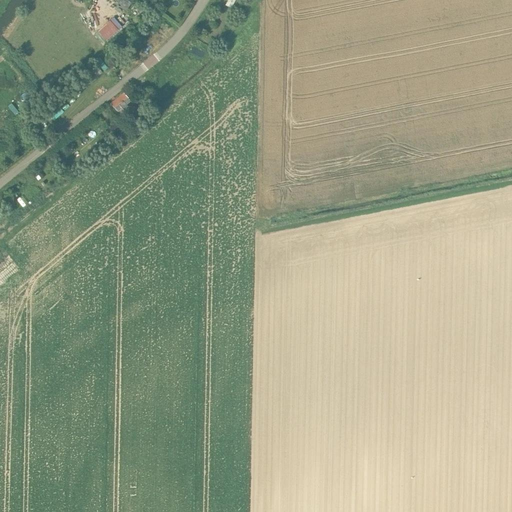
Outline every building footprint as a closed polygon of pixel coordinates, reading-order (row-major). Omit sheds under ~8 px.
[(126,0),(116,0),(114,4),(126,11),(131,3),(126,0)] [(229,0),(227,5),(232,9),(236,0),(229,0)] [(139,8),(130,16),(133,19),(143,12),(139,8)] [(91,70),(77,82),(79,84),(84,89),(97,77),(93,72),(91,70)] [(110,104),(117,112),(122,118),(135,107),(123,93),(110,104)] [(139,106),(133,110),(137,115),(143,110),(139,106)] [(107,135),(110,138),(120,129),(115,122),(108,129),(110,132),(107,135)] [(40,172),(32,178),(36,183),(43,177),(40,172)] [(22,196),(17,200),(22,207),(27,203),(22,196)]
